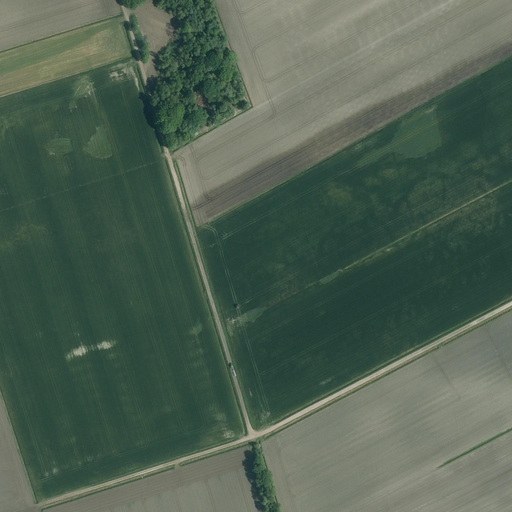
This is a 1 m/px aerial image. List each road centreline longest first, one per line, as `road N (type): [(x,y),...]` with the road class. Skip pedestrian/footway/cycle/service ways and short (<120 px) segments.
road 1 (track): [(511,303),(252,437),(38,506)]
road 2 (track): [(252,437),(120,0)]
